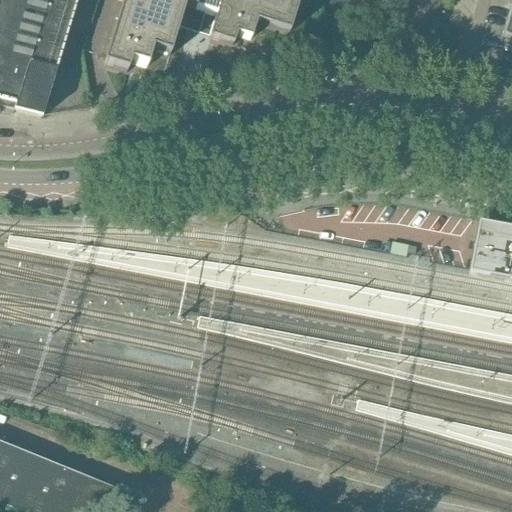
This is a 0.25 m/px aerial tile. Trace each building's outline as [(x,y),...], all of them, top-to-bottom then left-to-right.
[(42,118),(77,0),(0,0),(0,101),(15,105),(14,111),(42,118)] [(122,0),(102,67),(126,74),(129,64),(146,70),(151,52),(169,57),(178,28),(199,34),(205,14),(215,17),(209,39),(233,46),(236,37),(250,41),(256,23),(289,34),(299,0),(122,0)] [(511,7),(503,38),(511,38),(511,7)] [(511,227),(478,221),(469,271),(469,273),(511,280),(511,227)] [(416,248),(391,244),(389,255),(405,259),(406,255),(415,256),(416,248)] [(0,511),(0,506),(14,511),(86,511),(133,497),(0,443),(0,511)]
